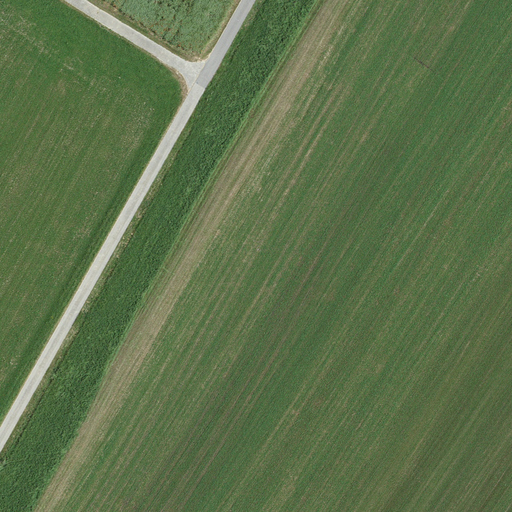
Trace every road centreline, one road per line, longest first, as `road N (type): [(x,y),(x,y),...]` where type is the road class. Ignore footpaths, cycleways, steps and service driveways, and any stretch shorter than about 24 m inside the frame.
road 1 (track): [(0,443),(251,0)]
road 2 (track): [(76,0),(204,80)]
